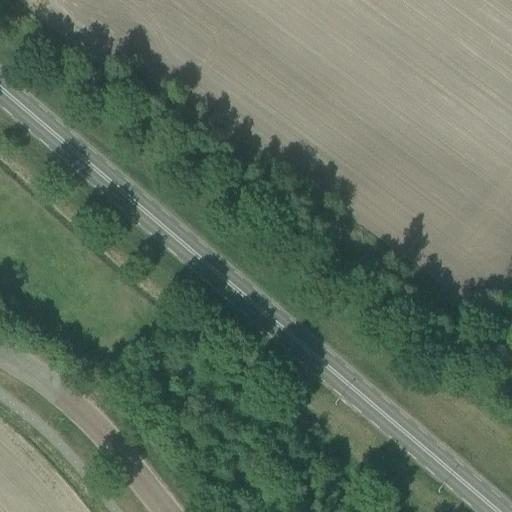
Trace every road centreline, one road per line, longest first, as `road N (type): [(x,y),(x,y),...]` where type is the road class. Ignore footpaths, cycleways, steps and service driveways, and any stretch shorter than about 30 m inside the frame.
road 1 (primary): [(0,86),(498,511)]
road 2 (tertiary): [(165,511),(80,413),(0,358)]
